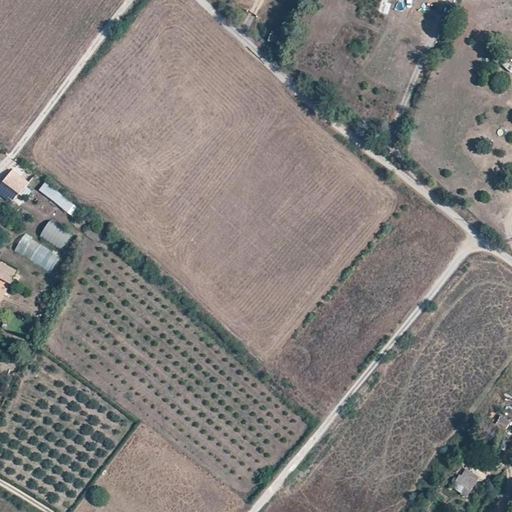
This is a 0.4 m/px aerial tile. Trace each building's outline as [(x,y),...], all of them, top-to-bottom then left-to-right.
[(270,41),(282,46),(284,39),(273,35),(270,41)] [(15,173),(12,176),(29,190),(31,187),(15,173)] [(29,190),(12,176),(5,185),(21,199),(29,190)] [(44,183),(39,192),(76,215),(81,206),(44,183)] [(63,250),(72,234),(50,221),(41,237),(63,250)] [(15,251),(51,273),(61,256),(25,235),(15,251)] [(0,262),(0,279),(14,287),(21,273),(0,262)] [(502,417),(499,423),(509,427),(511,421),(502,417)] [(470,493),(474,487),(460,477),(452,488),(461,494),(464,489),(470,493)]
